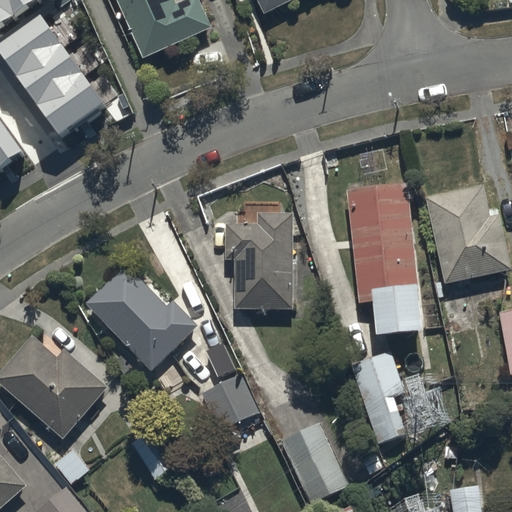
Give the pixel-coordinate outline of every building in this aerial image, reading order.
[(0,0),(0,68),(66,159),(120,121),(49,22),(79,0),(0,0)] [(170,0),(112,0),(143,68),(214,37),(199,4),(177,14),(170,0)] [(253,0),(267,25),(312,0),(253,0)] [(0,196),(41,169),(0,112),(0,196)] [(411,192),(347,198),(359,315),(374,314),(378,355),(427,350),(411,192)] [(486,193),(426,206),(444,295),(511,281),(511,264),(504,223),(493,225),(486,193)] [(296,319),(295,223),(258,223),(258,233),(227,233),(227,269),(236,269),(236,320),(296,319)] [(152,381),(199,335),(174,310),(168,315),(128,273),(86,314),(152,381)] [(511,385),(511,319),(498,322),(511,386),(511,385)] [(0,393),(65,448),(109,395),(66,359),(61,365),(34,343),(0,384),(0,393)] [(394,361),(355,373),(381,452),(408,444),(396,404),(407,400),(394,361)] [(245,382),(203,400),(221,441),(223,440),(227,450),(243,443),(239,434),(263,424),(245,382)] [(322,430),(281,448),(310,511),(314,511),(352,495),(322,430)] [(181,475),(156,436),(134,450),(158,489),(181,475)] [(74,456),(55,470),(73,492),(91,478),(74,456)] [(0,511),(9,511),(30,494),(0,461),(0,511)] [(483,511),(480,493),(450,498),(452,511),(483,511)] [(81,511),(68,495),(46,511),(81,511)]
